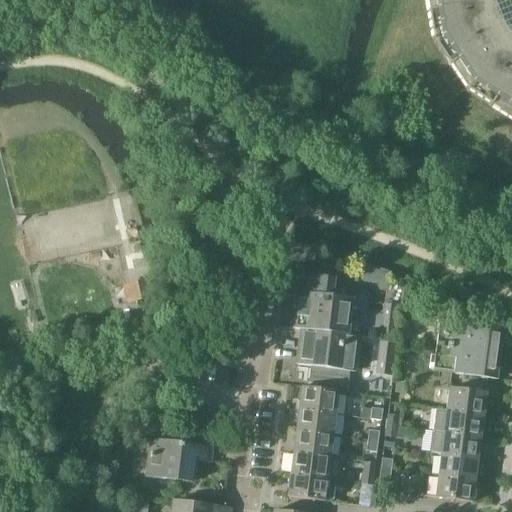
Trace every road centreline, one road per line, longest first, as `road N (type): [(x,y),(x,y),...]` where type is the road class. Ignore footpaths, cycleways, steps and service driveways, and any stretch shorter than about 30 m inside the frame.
road 1 (track): [(511,294),(235,177),(123,79),(19,59),(0,65)]
road 2 (residential): [(273,304),(256,329),(247,396),(238,479),(247,511)]
